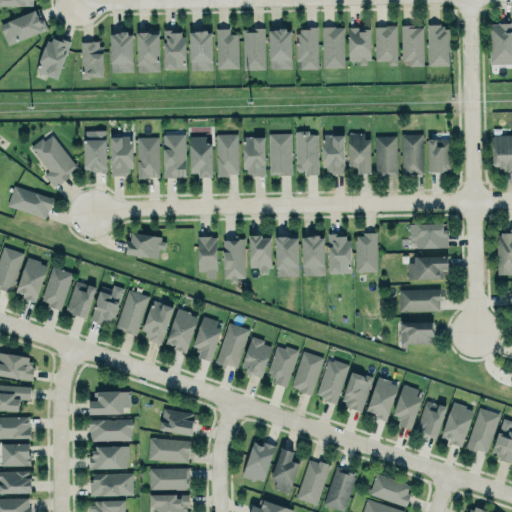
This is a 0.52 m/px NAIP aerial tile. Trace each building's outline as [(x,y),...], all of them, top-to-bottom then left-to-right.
[(0,22),(0,27),(7,44),(46,29),(37,8),(0,22)] [(497,21),(511,21),(511,63),(489,64),(488,23),(497,23),(497,21)] [(426,23),(427,65),(450,65),(449,28),(444,28),(443,25),(440,25),(440,23),(426,23)] [(322,67),(343,67),(341,25),(333,25),(328,24),(320,25),(322,67)] [(400,24),(400,60),(408,60),(408,65),(423,65),(422,27),(413,27),(413,24),(400,24)] [(188,26),(188,68),(211,68),(210,25),(188,26)] [(396,64),(396,25),(373,25),(374,60),(387,60),(387,64),(396,64)] [(299,67),(317,67),(316,26),(298,27),(298,32),(295,32),(294,60),(299,60),(299,67)] [(347,59),(357,59),(359,64),(366,64),(367,59),(370,59),(370,28),(360,28),(357,26),(347,26),(347,59)] [(215,27),(229,27),(229,33),(236,33),(236,35),(238,35),(238,68),(216,68),(215,27)] [(243,68),(263,68),(263,27),(254,27),(254,31),(248,31),(248,28),(242,28),(243,68)] [(291,68),(290,28),(268,28),(268,68),(291,68)] [(162,29),(162,69),(184,68),(184,29),(162,29)] [(159,71),(158,30),(135,30),(136,71),(159,71)] [(110,72),(132,71),(131,32),(109,32),(110,72)] [(47,38),(35,70),(57,79),(72,40),(53,33),(50,39),(47,38)] [(102,76),(101,41),(80,41),(80,77),(102,76)] [(83,168),(82,129),(105,128),(106,171),(92,172),(92,169),(88,170),(87,168),(83,168)] [(294,130),(308,130),(308,133),(316,133),(317,174),(304,174),(304,169),(303,168),(301,171),(298,171),(295,168),(294,130)] [(215,133),(237,132),(237,173),(227,173),(227,175),(216,175),(215,133)] [(291,174),(290,132),(268,133),(269,173),(278,173),(278,174),(291,174)] [(347,132),(348,167),(357,167),(357,172),(370,172),(369,138),(364,138),(363,132),(347,132)] [(30,146),(49,169),(44,173),(53,185),(58,181),(59,183),(69,175),(67,173),(76,165),(52,133),(43,140),(41,137),(30,146)] [(162,133),(184,133),(185,176),(163,177),(162,133)] [(343,134),(331,134),(331,133),(322,133),(322,141),(321,142),(321,159),(321,160),(321,166),(325,166),(326,171),(329,170),(329,171),(330,171),(330,173),(344,173),(343,134)] [(400,133),(422,133),(422,174),(401,174),(400,133)] [(109,135),(131,134),(132,167),(128,167),(128,172),(123,172),(123,175),(110,176),(109,135)] [(241,135),(253,134),(253,136),(263,136),(264,174),(252,175),(252,172),(247,172),(247,168),(242,168),(241,135)] [(493,134),(511,134),(511,169),(503,169),(503,167),(499,167),(499,164),(498,165),(494,165),(491,163),(491,137),(493,134)] [(135,136),(157,135),(159,177),(137,177),(135,136)] [(189,136),(190,172),(198,171),(198,176),(212,176),(211,142),(205,142),(205,135),(189,136)] [(374,176),(396,175),(395,135),(373,135),(374,176)] [(427,138),(448,138),(449,168),(446,168),(446,169),(441,169),(441,171),(427,171),(427,138)] [(48,208),(44,218),(5,205),(13,182),(55,196),(51,209),(48,208)] [(408,222),(442,221),(442,229),(446,228),(447,246),(416,246),(416,239),(408,239),(408,222)] [(511,228),(511,273),(497,273),(496,234),(500,234),(500,232),(508,232),(508,228),(511,228)] [(128,231),(160,236),(160,240),(165,241),(164,248),(158,247),(156,257),(124,252),(128,231)] [(274,232),(274,274),(297,274),(297,232),(274,232)] [(350,272),(350,239),(344,239),(344,232),(327,233),(327,272),(350,272)] [(376,232),(354,233),(355,271),(377,271),(376,232)] [(217,235),(218,270),(215,271),(215,278),(204,278),(204,271),(196,271),(196,234),(211,234),(217,235)] [(248,234),(260,234),(260,236),(270,236),(271,267),(267,267),(267,273),(259,273),(259,265),(249,266),(248,234)] [(301,236),(302,274),(324,274),(323,237),(318,237),(318,234),(312,234),(312,235),(307,235),(306,236),(301,236)] [(221,238),(222,280),(236,280),(236,277),(244,277),(243,238),(221,238)] [(0,251),(0,288),(9,291),(23,252),(2,245),(0,251)] [(448,254),(448,269),(442,269),(442,277),(407,278),(406,262),(413,262),(413,255),(448,254)] [(23,296),(35,300),(47,265),(40,262),(41,260),(27,255),(15,290),(22,293),(22,291),(24,292),(23,296)] [(42,298),(43,295),(42,294),(52,265),(72,272),(60,309),(48,304),(49,301),(42,298)] [(86,317),(97,285),(75,278),(66,307),(69,308),(69,310),(72,311),(72,312),(86,317)] [(98,285),(90,320),(113,325),(121,287),(111,284),(111,287),(98,285)] [(115,328),(135,334),(147,294),(126,288),(115,328)] [(398,311),(439,310),(439,288),(398,288),(398,311)] [(160,341),(172,306),(151,299),(139,334),(160,341)] [(176,307),(190,311),(189,314),(196,316),(185,351),(173,347),(174,343),(172,342),(171,344),(164,342),(176,307)] [(191,346),(199,349),(197,356),(208,360),(222,321),(202,315),(191,346)] [(215,361),(235,367),(248,328),(227,321),(215,361)] [(400,344),(433,343),(432,321),(399,321),(400,344)] [(250,334),(240,366),(245,368),(243,372),(249,374),(249,373),(260,376),(270,346),(262,343),(263,339),(250,334)] [(274,377),(272,382),(286,387),(297,350),(275,343),(266,375),(274,377)] [(302,349),(292,380),(291,385),(298,388),(298,390),(310,394),(322,356),(302,349)] [(0,351),(28,356),(28,360),(32,361),(32,365),(34,366),(32,379),(0,374),(0,351)] [(335,402),(347,364),(326,357),(315,396),(335,402)] [(372,376),(364,373),(363,375),(351,371),(341,399),(345,400),(343,405),(360,411),(372,376)] [(365,409),(377,375),(392,380),(391,382),(397,384),(384,420),(373,416),(374,413),(365,409)] [(0,383),(30,385),(30,392),(30,399),(19,398),(19,404),(19,403),(18,410),(0,408),(0,383)] [(402,383),(392,413),(398,415),(396,418),(399,419),(398,425),(408,428),(410,429),(411,428),(410,427),(420,397),(415,395),(417,388),(407,385),(407,384),(404,383),(403,383),(402,383)] [(128,411),(128,390),(96,390),(96,399),(88,400),(88,412),(128,411)] [(425,399),(446,406),(435,438),(421,433),(423,428),(416,426),(425,399)] [(461,445),(472,408),(451,401),(439,438),(461,445)] [(163,406),(194,411),(191,433),(160,428),(163,406)] [(478,407),(464,446),(467,447),(467,448),(475,451),(476,448),(486,451),(499,414),(478,407)] [(28,415),(0,415),(0,437),(29,437),(28,415)] [(89,418),(132,417),(132,420),(133,422),(133,426),(131,427),(131,439),(89,440),(89,418)] [(503,417),(511,420),(511,423),(511,425),(511,457),(510,463),(508,462),(498,458),(499,456),(495,455),(495,453),(491,451),(503,417)] [(149,435),(193,439),(192,451),(189,451),(188,462),(146,458),(149,435)] [(274,445),(262,441),(261,444),(252,441),(241,475),(262,482),(274,445)] [(1,442),(1,464),(30,464),(30,454),(29,454),(29,442),(1,442)] [(128,444),(129,459),(126,459),(126,467),(89,467),(89,454),(93,454),(92,449),(95,449),(95,445),(128,444)] [(280,447),(292,451),(289,460),(298,463),(288,492),(272,487),(274,481),(269,479),(280,447)] [(295,497),(316,504),(328,464),(308,458),(295,497)] [(322,504),(342,511),(355,473),(335,466),(322,504)] [(148,467),(148,489),(188,488),(188,467),(148,467)] [(0,469),(29,469),(29,477),(31,477),(31,492),(0,492),(0,469)] [(92,472),(132,471),(132,493),(90,494),(90,483),(89,483),(89,478),(93,478),(92,472)] [(411,484),(374,472),(368,494),(404,505),(411,484)] [(148,494),(149,507),(154,507),(153,511),(187,511),(187,493),(148,494)] [(360,511),(366,496),(405,510),(404,511),(360,511)] [(0,511),(0,497),(28,497),(28,507),(30,507),(30,511),(0,511)] [(291,511),(292,509),(259,498),(257,505),(252,503),(248,511),(291,511)] [(90,511),(126,511),(125,499),(95,499),(95,504),(90,504),(90,511)]
